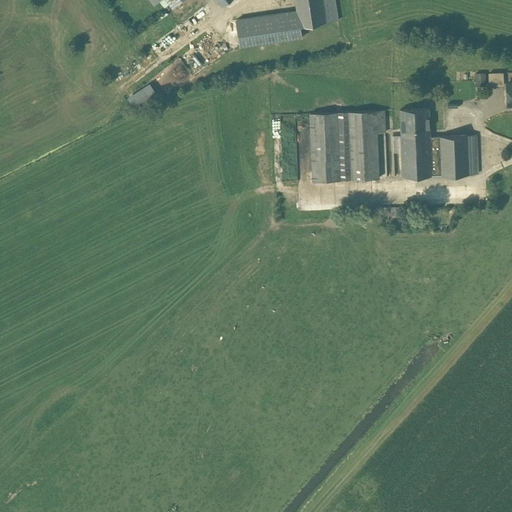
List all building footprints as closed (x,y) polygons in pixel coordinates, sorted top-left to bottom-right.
[(296,0),(298,10),(301,26),(326,22),(322,0),(296,0)] [(334,0),(322,0),(326,22),(338,20),(334,0)] [(240,47),(302,37),(298,10),(236,20),(240,47)] [(485,72),(474,72),(474,85),(485,85),(485,72)] [(503,72),(489,73),(489,86),(503,85),(503,72)] [(132,106),(134,111),(157,96),(148,83),(126,97),(132,106)] [(400,109),(401,130),(420,130),(421,132),(430,131),(429,108),(400,109)] [(376,110),(348,111),(351,179),(379,178),(377,132),(376,110)] [(384,110),(376,110),(377,132),(385,132),(384,110)] [(348,111),(338,112),(341,179),(351,179),(348,111)] [(338,112),(310,113),(313,181),(341,179),(338,112)] [(420,130),(401,130),(403,176),(431,175),(430,136),(430,131),(421,132),(420,130)] [(476,134),(468,135),(469,174),(478,173),(476,134)] [(443,136),(430,136),(431,175),(469,174),(468,135),(443,136)] [(461,203),(460,190),(418,192),(418,193),(412,193),(412,205),(461,203)] [(378,207),(378,208),(378,215),(405,214),(404,206),(388,207),(380,207),(378,207)] [(439,336),(433,342),(435,344),(438,346),(440,344),(454,340),(452,332),(439,336)]
